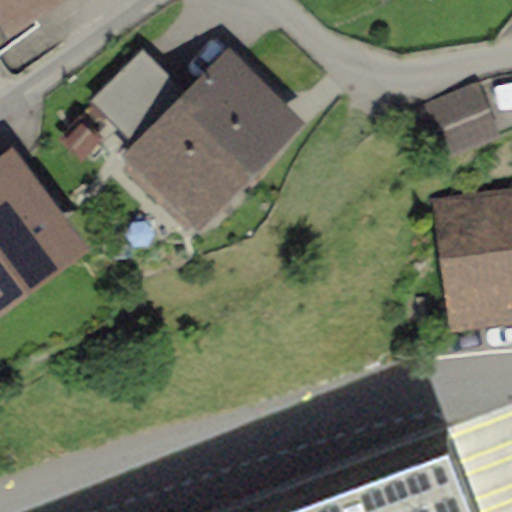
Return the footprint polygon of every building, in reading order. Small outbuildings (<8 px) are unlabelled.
[(64,0),(0,0),(0,36),(2,39),(64,0)] [(123,126),(173,74),(143,46),(94,99),(123,126)] [(290,121),(229,60),(126,163),(187,224),(290,121)] [(474,88),(411,118),(433,163),(496,133),(474,88)] [(0,294),(67,247),(11,169),(0,176),(0,294)] [(460,310),(511,302),(511,193),(444,204),(460,310)] [(475,511),(445,433),(238,511),(475,511)]
